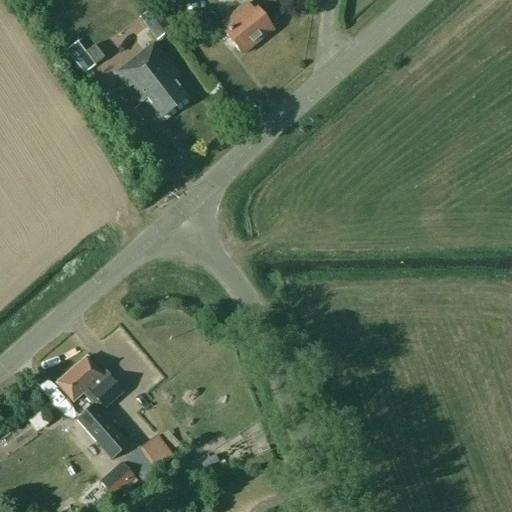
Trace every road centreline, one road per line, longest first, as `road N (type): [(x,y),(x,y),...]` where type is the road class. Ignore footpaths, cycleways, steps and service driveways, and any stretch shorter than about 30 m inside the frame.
road 1 (tertiary): [(328,511),(246,301),(175,216)]
road 2 (tertiary): [(175,216),(412,0)]
road 3 (tertiary): [(0,369),(175,216)]
